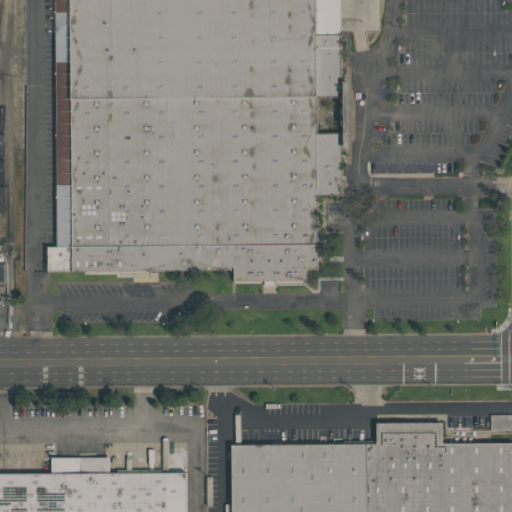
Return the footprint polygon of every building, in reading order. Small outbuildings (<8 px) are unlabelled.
[(55,0),(341,0),(341,32),(341,81),(349,81),(349,148),(342,148),(342,195),(317,195),(318,244),(324,244),(324,256),(318,256),(318,269),(306,270),(306,267),(304,267),(304,283),(277,283),(277,280),(274,280),(274,286),(265,286),(265,281),(262,281),(262,283),(234,283),(234,267),(232,267),(232,270),(48,271),(48,247),(57,247),(55,0)] [(511,430),(511,414),(490,415),(490,431),(511,430)] [(367,511),(367,445),(377,445),(377,424),(443,423),(443,443),(511,442),(511,511),(367,511)] [(232,511),(232,446),(367,445),(367,511),(232,511)] [(51,457),(109,457),(109,472),(186,471),(186,511),(0,511),(0,473),(51,473),(51,457)]
